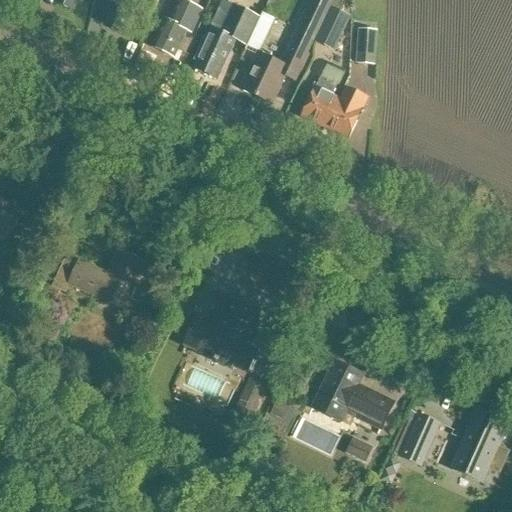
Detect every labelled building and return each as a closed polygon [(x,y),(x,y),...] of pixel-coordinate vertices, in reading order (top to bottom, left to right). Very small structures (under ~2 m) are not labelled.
[(54,0),(52,4),(69,12),(74,0),(54,0)] [(107,0),(104,7),(108,9),(100,25),(112,31),(112,34),(116,36),(119,33),(122,35),(129,20),(133,22),(143,0),(107,0)] [(175,0),(174,0),(173,4),(165,21),(161,19),(160,22),(157,20),(154,26),(158,28),(148,48),(171,59),(183,32),(191,36),(202,13),(175,0)] [(258,56),(242,91),(273,105),(285,79),(297,85),(309,59),(307,59),(334,1),(330,0),(328,0),(326,6),(313,0),(290,51),(284,63),(261,52),(260,52),(258,56)] [(331,9),(315,43),(334,51),(351,17),(341,12),(342,0),(334,0),(334,3),(331,9)] [(259,20),(248,14),(233,7),(220,34),(213,31),(207,43),(203,43),(200,48),(202,52),(194,69),(217,79),(236,39),(247,45),(259,20)] [(359,30),(356,65),(374,66),(377,32),(359,30)] [(320,79),(301,120),(325,131),(338,101),(331,98),(336,87),(324,81),(320,79)] [(338,101),(325,131),(348,141),(366,101),(350,94),(345,105),(338,101)] [(21,210),(16,208),(0,200),(0,237),(1,238),(3,235),(8,237),(21,210)] [(78,263),(68,283),(67,286),(124,312),(146,263),(119,251),(108,274),(79,261),(78,263)] [(233,377),(260,319),(219,301),(193,358),(233,377)] [(411,383),(421,365),(396,352),(386,370),(411,383)] [(339,424),(346,410),(357,415),(355,418),(381,431),(394,404),(358,386),(363,376),(336,362),(312,410),(339,424)] [(250,380),(228,424),(239,429),(242,423),(249,427),(268,389),(250,380)] [(275,399),(269,413),(282,420),(289,406),(275,399)] [(476,411),(449,469),(484,485),(492,468),(499,471),(507,454),(499,450),(510,426),(476,411)] [(272,415),(266,424),(288,438),(293,429),(272,415)] [(421,468),(440,424),(419,415),(416,421),(410,418),(395,453),(399,455),(398,458),(421,468)] [(358,442),(350,457),(365,464),(373,449),(358,442)] [(401,465),(390,461),(381,482),(392,486),(401,465)]
